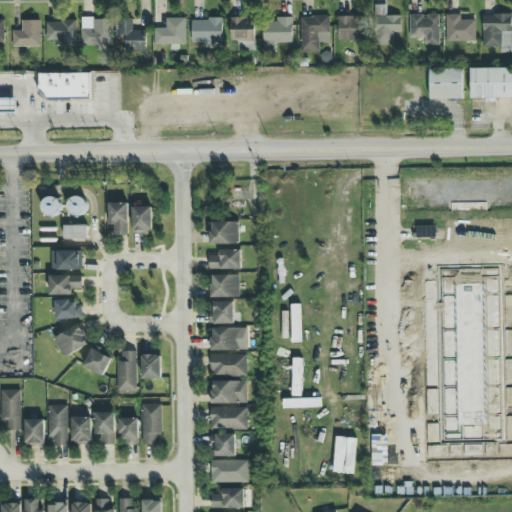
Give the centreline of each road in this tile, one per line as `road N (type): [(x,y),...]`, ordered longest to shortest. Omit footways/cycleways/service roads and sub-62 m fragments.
road 1 (tertiary): [(0,153),(511,147)]
road 2 (residential): [(180,150),(183,511)]
road 3 (residential): [(181,262),(123,261),(107,272),(116,322),(182,325)]
road 4 (residential): [(0,470),(184,470)]
